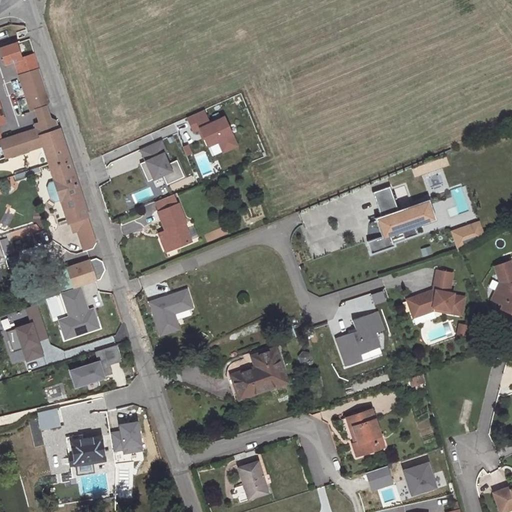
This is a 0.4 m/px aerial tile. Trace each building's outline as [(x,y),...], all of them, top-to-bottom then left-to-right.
[(22,77),(42,71),(37,55),(24,59),(19,44),(2,49),(8,65),(17,62),(22,77)] [(49,108),(52,102),(42,71),(22,77),(33,113),(38,112),(49,108)] [(49,108),(38,112),(42,123),(53,120),(49,108)] [(208,112),(191,119),(197,133),(204,130),(212,148),(222,143),(227,154),(241,148),(228,119),(214,126),(208,112)] [(71,224),(72,224),(89,218),(77,180),(59,123),(53,120),(42,123),(37,125),(39,130),(4,142),(8,155),(9,159),(46,147),(57,183),(63,201),(71,224)] [(165,142),(144,151),(149,162),(152,169),(146,172),(151,183),(166,177),(172,174),(176,184),(188,179),(180,162),(172,166),(167,155),(170,154),(165,142)] [(186,157),(192,154),(188,144),(181,147),(186,157)] [(446,158),(411,167),(414,176),(449,166),(446,158)] [(152,169),(149,162),(143,165),(146,172),(152,169)] [(172,174),(166,177),(170,186),(176,184),(172,174)] [(63,201),(57,183),(52,184),(50,190),(53,200),(58,203),(63,201)] [(392,191),(374,197),(384,223),(380,224),(386,240),(369,246),(373,258),(396,250),(392,239),(404,235),(407,243),(420,239),(417,230),(436,223),(430,207),(401,217),(392,191)] [(160,202),(164,213),(182,206),(178,195),(160,202)] [(191,224),(184,205),(182,206),(164,213),(163,213),(170,231),(167,233),(169,239),(165,240),(169,248),(179,245),(180,248),(195,242),(189,225),(191,224)] [(97,246),(89,218),(72,224),(75,234),(81,232),(86,249),(97,246)] [(455,248),(485,236),(479,220),(449,232),(455,248)] [(222,229),(205,235),(208,241),(225,235),(222,229)] [(420,249),(423,257),(432,254),(429,246),(420,249)] [(77,290),(82,288),(98,282),(91,262),(69,269),(77,290)] [(499,288),(490,305),(511,316),(511,318),(509,319),(511,327),(511,297),(510,293),(511,290),(511,271),(510,267),(498,271),(495,276),(499,288)] [(409,304),(414,318),(432,311),(452,316),(452,318),(464,320),(467,302),(456,300),(456,299),(451,298),(455,278),(439,275),(436,295),(409,304)] [(72,318),(61,322),(67,340),(101,329),(95,311),(90,312),(82,288),(77,290),(63,294),(72,318)] [(373,304),(385,300),(382,291),(370,295),(373,304)] [(187,292),(151,304),(162,337),(179,331),(174,315),(192,309),(187,292)] [(24,298),(29,313),(4,321),(11,341),(21,338),(25,350),(41,345),(36,330),(46,327),(35,294),(24,298)] [(432,311),(414,318),(415,322),(436,315),(452,318),(452,316),(432,311)] [(357,335),(337,342),(347,370),(363,365),(361,356),(369,353),(370,355),(381,351),(376,337),(385,334),(379,315),(353,324),(357,335)] [(472,332),(462,330),(460,341),(470,343),(472,332)] [(121,363),(117,347),(97,354),(100,363),(71,372),(76,388),(88,385),(98,382),(97,380),(104,378),(112,375),(110,367),(121,363)] [(257,370),(234,378),(241,399),(287,384),(276,352),(253,359),(257,370)] [(314,353),(309,353),(306,356),(308,362),(313,362),(316,359),(314,353)] [(253,359),(230,367),(234,378),(257,370),(253,359)] [(427,377),(419,380),(421,387),(429,384),(427,377)] [(353,417),(356,427),(361,442),(358,444),(355,444),(359,457),(381,449),(377,438),(383,436),(374,410),(353,417)] [(117,453),(127,451),(128,455),(146,451),(141,422),(122,425),(124,433),(114,435),(117,453)] [(361,442),(356,427),(352,428),(358,444),(361,442)] [(387,447),(383,436),(377,438),(381,449),(387,447)] [(88,437),(71,439),(75,467),(93,464),(109,462),(105,439),(89,441),(88,437)] [(263,460),(244,466),(253,497),(272,491),(263,460)] [(93,464),(75,467),(76,476),(95,474),(93,464)] [(415,495),(439,488),(431,464),(408,472),(415,495)] [(393,484),(387,466),(366,473),(372,491),(393,484)] [(240,501),(245,500),(242,485),(237,486),(240,501)] [(511,488),(496,494),(501,511),(511,506),(511,488)]
